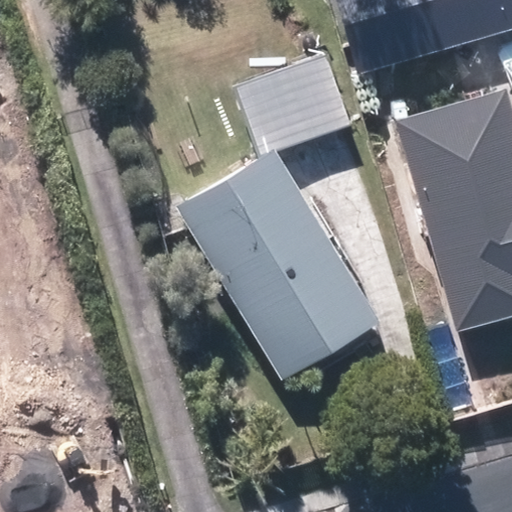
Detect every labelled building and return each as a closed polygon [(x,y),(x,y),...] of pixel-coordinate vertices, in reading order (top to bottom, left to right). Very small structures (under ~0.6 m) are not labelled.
[(511,0),(337,0),(358,74),(511,29),(511,0)] [(511,142),(495,90),(392,123),(458,329),(511,311),(511,142)] [(15,122),(0,127),(0,217),(42,203),(15,122)] [(274,152),(181,209),(287,380),(380,323),(274,152)] [(0,305),(0,417),(6,415),(19,455),(93,431),(48,290),(0,305)]
